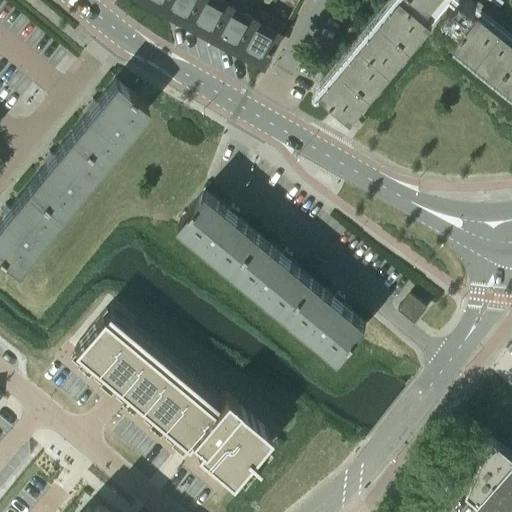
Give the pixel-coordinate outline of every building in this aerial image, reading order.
[(198,0),(166,0),(164,4),(189,18),(198,0)] [(229,4),(222,0),(198,0),(189,18),(214,32),(229,4)] [(511,33),(471,0),(394,0),(320,88),(351,113),(432,17),(423,10),(426,6),(431,0),(441,0),(440,1),(462,19),(471,10),(476,14),(453,44),(511,91),(511,33)] [(254,17),(229,4),(214,32),(239,45),(254,17)] [(280,31),(254,17),(239,45),(265,59),(280,31)] [(100,158),(145,103),(114,77),(95,101),(91,98),(85,105),(89,108),(69,132),(100,158)] [(58,209),(100,158),(69,132),(52,154),(48,150),(42,158),(46,161),(27,184),(58,209)] [(0,252),(13,263),(58,209),(27,184),(8,207),(4,204),(0,208),(0,212),(2,214),(0,216),(0,252)] [(259,232),(237,214),(236,213),(239,210),(232,204),(229,207),(205,188),(179,219),(233,263),(259,232)] [(312,276),(290,258),(289,257),(292,254),(285,248),(282,251),(259,232),(233,263),(286,307),(312,276)] [(365,320),(342,301),(341,300),(345,297),(337,291),(334,295),(312,276),(286,307),(339,351),(365,320)] [(426,305),(410,291),(397,307),(414,320),(426,305)] [(105,306),(72,346),(185,441),(190,435),(195,439),(198,442),(194,447),(228,475),(267,428),(236,402),(238,401),(223,389),(215,399),(105,306)] [(508,511),(511,507),(511,454),(490,435),(489,436),(486,443),(465,493),(487,511),(508,511)] [(109,511),(98,503),(90,511),(109,511)]
